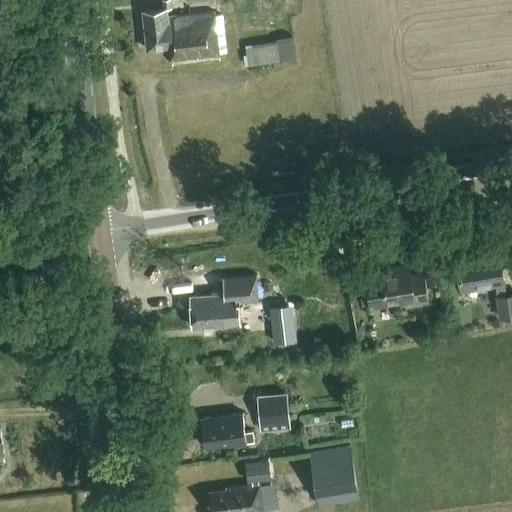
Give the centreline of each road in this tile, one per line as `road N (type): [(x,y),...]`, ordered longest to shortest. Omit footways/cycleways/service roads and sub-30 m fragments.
road 1 (unclassified): [(99,233),(511,166)]
road 2 (secondary): [(133,511),(99,233)]
road 3 (secondary): [(99,233),(71,0)]
